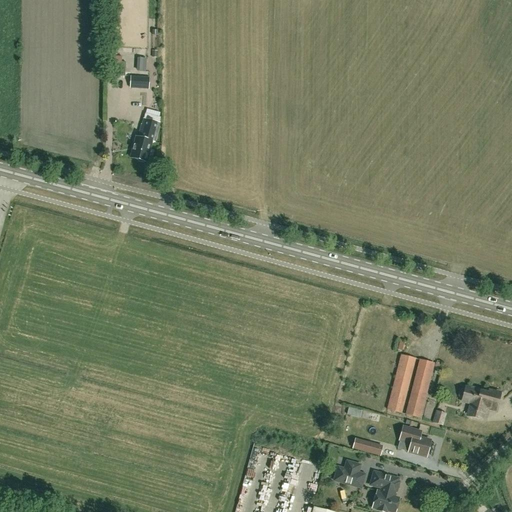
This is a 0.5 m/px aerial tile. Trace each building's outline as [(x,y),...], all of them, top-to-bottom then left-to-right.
[(148,90),(149,78),(130,77),(130,89),(148,90)] [(154,143),(159,122),(143,118),(138,138),(136,138),(130,159),(138,161),(138,162),(144,164),(144,162),(146,163),(151,142),(154,143)] [(406,352),(409,343),(403,341),(400,350),(406,352)] [(420,418),(433,364),(401,356),(388,410),(420,418)] [(461,391),(459,397),(460,399),(463,400),(462,403),(470,405),(469,411),(471,411),(469,417),(482,421),(485,408),(496,411),(500,395),(489,392),(488,394),(479,392),(479,390),(472,388),(470,389),(465,388),(465,391),(463,390),(461,391)] [(432,421),(443,425),(447,413),(436,409),(432,421)] [(409,453),(427,457),(431,441),(418,438),(419,432),(403,428),(400,441),(411,444),(409,453)] [(383,448),(373,445),(356,441),(353,451),(381,458),(383,448)] [(273,473),(283,475),(285,462),(275,460),(273,473)] [(334,481),(341,483),(361,489),(365,475),(358,473),(360,465),(347,462),(345,469),(338,468),(334,481)] [(394,498),(395,491),(397,492),(399,483),(398,482),(399,479),(374,472),(370,485),(382,489),(381,492),(388,493),(387,496),(394,498)] [(388,493),(381,492),(381,493),(377,492),(373,508),(378,510),(378,511),(381,511),(386,511),(387,511),(391,511),(395,511),(399,499),(394,498),(387,496),(388,493)]
